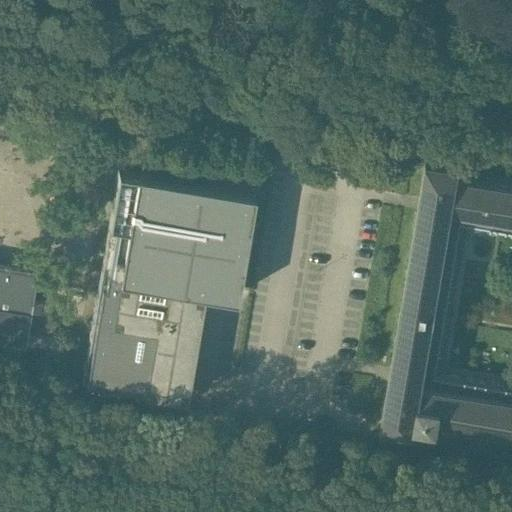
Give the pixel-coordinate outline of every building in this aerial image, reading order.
[(430,0),(463,11),(490,21),(496,1),(493,0),(430,0)] [(511,16),(500,50),(511,54),(511,16)] [(419,202),(382,423),(417,429),(419,419),(440,422),(441,418),(511,429),(511,180),(461,172),(463,158),(427,152),(420,194),(419,202)] [(97,278),(81,377),(183,394),(190,351),(192,351),(203,289),(223,292),(235,294),(238,278),(253,189),(117,165),(97,278)] [(38,268),(0,261),(0,337),(25,341),(29,320),(45,323),(49,301),(32,299),(38,268)]
